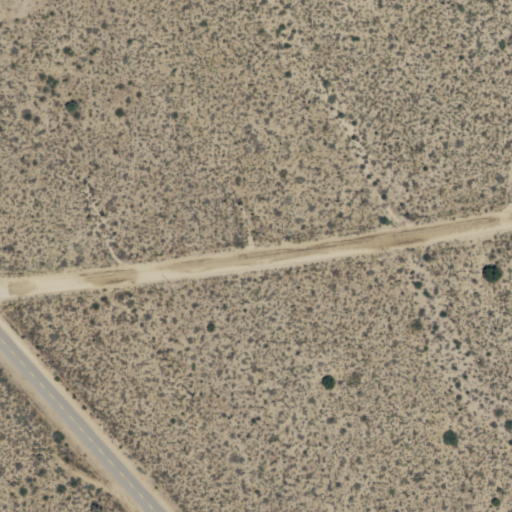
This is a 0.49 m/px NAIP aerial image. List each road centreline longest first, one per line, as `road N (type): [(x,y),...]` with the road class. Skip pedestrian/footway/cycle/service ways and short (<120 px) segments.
road 1 (tertiary): [(0,287),(511,218)]
road 2 (tertiary): [(0,335),(157,511)]
